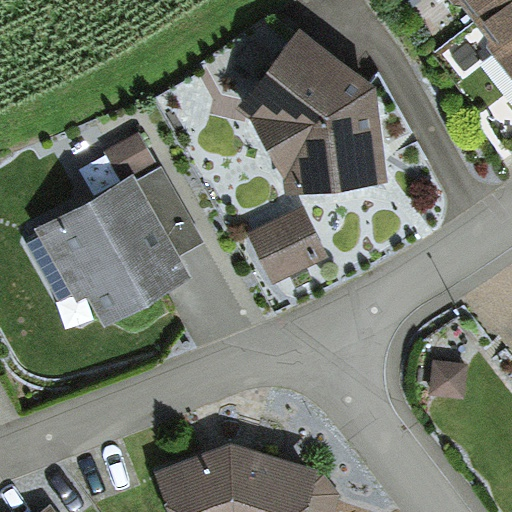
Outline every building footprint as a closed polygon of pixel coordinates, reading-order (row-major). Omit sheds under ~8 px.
[(511,0),(457,0),(511,67),(511,0)] [(287,184),(386,168),(379,107),(375,70),(301,15),(239,97),(252,107),(286,165),(287,184)] [(118,175),(38,218),(78,292),(88,286),(102,312),(189,265),(178,244),(199,232),(141,127),(103,148),(118,175)] [(303,200),(250,226),(275,277),(328,251),(303,200)] [(233,435),(159,465),(174,511),(302,511),(318,458),(233,435)] [(57,511),(50,501),(34,511),(57,511)]
